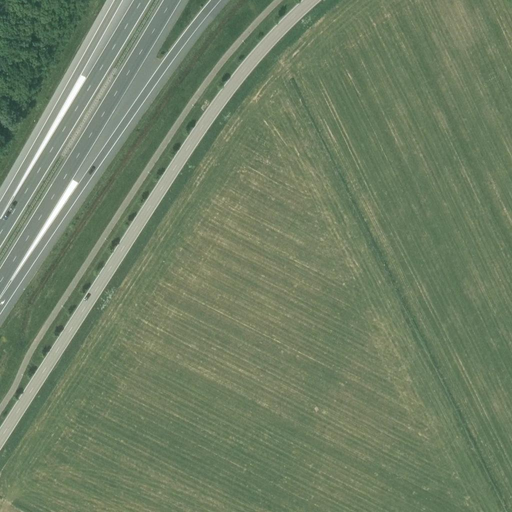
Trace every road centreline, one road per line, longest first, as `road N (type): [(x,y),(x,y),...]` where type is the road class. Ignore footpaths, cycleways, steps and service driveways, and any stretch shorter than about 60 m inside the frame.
road 1 (tertiary): [(0,439),(220,100),(312,0)]
road 2 (motorway): [(0,289),(217,0)]
road 3 (motorway): [(0,281),(171,0)]
road 4 (motorway): [(141,0),(0,234)]
road 5 (motorway): [(123,0),(0,233)]
